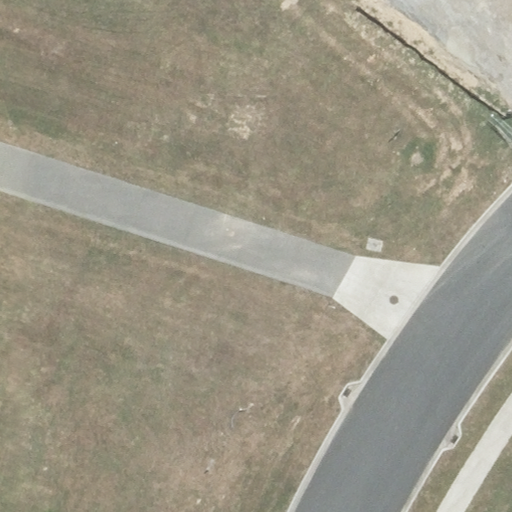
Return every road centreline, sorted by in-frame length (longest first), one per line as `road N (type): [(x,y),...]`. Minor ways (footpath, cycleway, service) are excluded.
road 1 (residential): [(457,316),(0,168)]
road 2 (residential): [(347,511),(457,316)]
